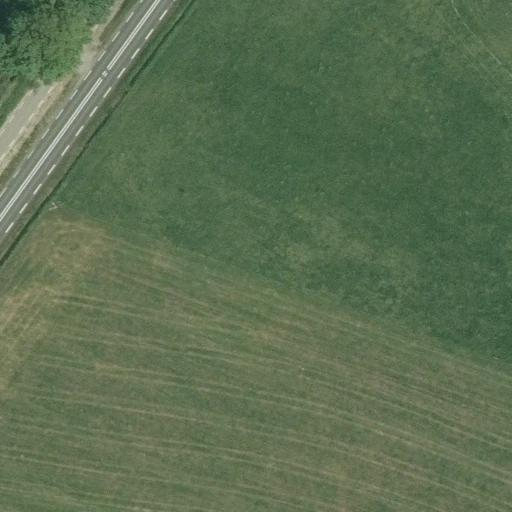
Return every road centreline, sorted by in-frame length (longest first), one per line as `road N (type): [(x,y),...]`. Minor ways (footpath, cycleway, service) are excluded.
road 1 (primary): [(0,223),(95,93)]
road 2 (unclassified): [(0,149),(77,40)]
